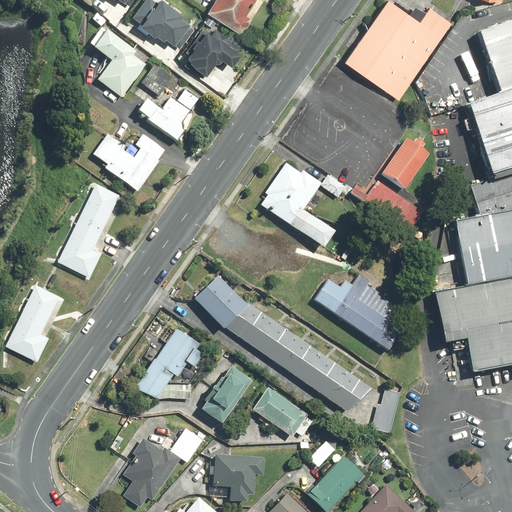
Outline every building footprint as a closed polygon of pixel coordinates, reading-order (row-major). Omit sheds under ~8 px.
[(181,49),(196,29),(192,26),(194,24),(184,16),(187,13),(169,0),(146,0),(133,18),(166,42),(168,40),(181,49)] [(217,0),(210,11),(245,35),(268,0),(217,0)] [(383,0),(382,0),(339,64),(393,100),(408,77),(446,21),(427,8),(417,22),(383,0)] [(511,20),(470,34),(491,97),(508,91),(511,90),(511,20)] [(197,50),(190,58),(210,76),(215,70),(224,78),(245,53),(216,28),(213,32),(207,27),(199,37),(201,39),(193,47),(197,50)] [(138,52),(110,31),(109,33),(104,29),(93,44),(98,48),(96,50),(114,63),(100,81),(124,99),(148,66),(135,57),(138,52)] [(174,79),(159,65),(143,84),(158,97),(174,79)] [(180,127),(199,100),(186,91),(178,103),(171,98),(163,110),(149,99),(140,112),(151,120),(149,122),(180,143),(188,132),(180,127)] [(464,108),(488,182),(511,173),(511,112),(506,94),(464,108)] [(107,169),(138,192),(160,163),(159,162),(166,151),(145,136),(137,146),(143,150),(136,159),(124,150),(126,147),(109,135),(94,155),(110,166),(107,169)] [(401,142),(377,177),(399,192),(422,156),(416,152),(421,144),(412,138),(407,146),(401,142)] [(256,207),(315,248),(326,232),(298,212),(317,185),(296,170),(293,174),(281,165),(260,195),(263,197),(256,207)] [(472,222),(511,214),(511,176),(487,184),(467,190),(472,222)] [(324,178),(317,187),(334,199),(341,190),(324,178)] [(359,206),(402,234),(417,211),(374,183),(359,206)] [(96,184),(58,263),(91,279),(104,254),(96,250),(123,197),(96,184)] [(460,292),(511,282),(511,214),(448,226),(459,287),(460,292)] [(323,282),(310,302),(384,350),(396,332),(381,323),(393,305),(365,287),(367,283),(355,275),(348,286),(341,281),(335,290),(323,282)] [(214,278),(189,298),(214,328),(218,325),(341,414),(360,387),(243,302),(238,306),(214,278)] [(511,282),(429,298),(438,348),(452,345),(461,344),(466,374),(501,368),(511,366),(511,282)] [(39,286),(7,350),(40,366),(52,341),(43,337),(62,298),(39,286)] [(170,325),(128,389),(148,402),(166,375),(170,378),(180,362),(186,366),(194,354),(186,348),(191,340),(170,325)] [(223,365),(192,409),(213,423),(244,380),(223,365)] [(261,388),(246,409),(285,437),(300,416),(261,388)] [(397,393),(381,390),(377,405),(373,403),(367,430),(388,434),(397,393)] [(129,481),(119,496),(135,507),(142,497),(147,501),(176,459),(184,465),(204,435),(196,430),(192,435),(182,428),(166,452),(159,447),(156,451),(138,439),(128,454),(132,456),(120,474),(129,481)] [(489,472),(484,453),(477,455),(482,474),(489,472)] [(258,457),(207,454),(205,487),(223,488),(223,500),(239,501),(240,494),(248,494),(250,475),(257,475),(258,457)] [(337,456),(302,493),(321,511),(357,475),(337,456)] [(476,490),(462,475),(454,482),(468,498),(476,490)] [(411,511),(382,485),(357,511),(411,511)] [(303,511),(280,491),(262,511),(303,511)] [(178,511),(174,509),(171,511),(211,511),(193,497),(180,511),(178,511)]
